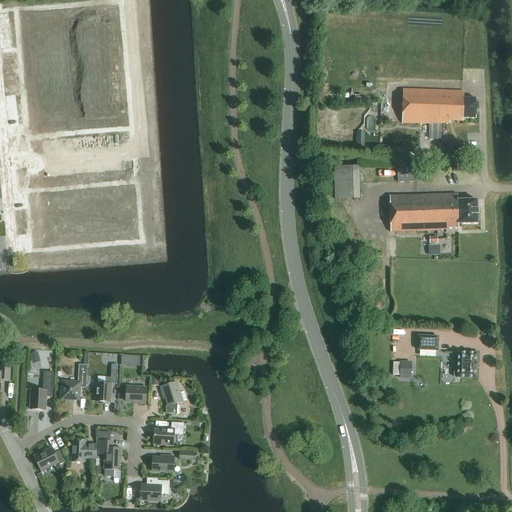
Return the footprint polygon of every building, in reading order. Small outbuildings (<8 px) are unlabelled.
[(109,11),(92,12),(93,23),(110,22),(109,11)] [(47,16),(30,17),(31,29),(47,27),(47,16)] [(110,22),(93,23),(94,34),(111,32),(110,22)] [(47,27),(31,29),(32,39),(48,38),(47,27)] [(111,32),(94,34),(95,45),(112,43),(111,32)] [(48,38),(32,39),(33,50),(49,49),(48,38)] [(112,43),(95,45),(96,56),(113,54),(112,43)] [(49,49),(33,50),(34,61),(50,60),(49,49)] [(115,78),(98,79),(99,90),(116,89),(115,78)] [(53,83),(36,85),(37,96),(53,94),(53,83)] [(116,89),(99,90),(100,101),(117,100),(116,89)] [(476,119),(476,99),(464,98),(464,91),(403,89),(402,123),(441,124),(441,123),(450,123),(450,121),(463,121),(463,118),(476,119)] [(53,94),(37,96),(38,107),(54,105),(53,94)] [(117,100),(100,101),(101,112),(118,110),(117,100)] [(54,105),(38,107),(39,117),(55,116),(54,105)] [(118,110),(101,112),(102,123),(119,122),(118,110)] [(55,116),(39,117),(40,128),(56,127),(55,116)] [(360,198),(358,165),(334,166),(335,199),(360,198)] [(398,182),(427,182),(427,165),(397,166),(398,182)] [(459,224),(478,224),(478,200),(458,200),(458,194),(390,196),(391,232),(442,231),(442,230),(449,230),(449,228),(459,228),(459,224)] [(126,197),(115,198),(116,214),(128,213),(126,197)] [(115,198),(104,199),(105,215),(116,214),(115,198)] [(104,199),(93,200),(94,216),(105,215),(104,199)] [(93,200),(82,201),(83,217),(94,216),(93,200)] [(82,201),(70,202),(72,218),(83,217),(82,201)] [(70,202),(59,203),(61,219),(72,218),(70,202)] [(128,213),(116,214),(118,229),(129,228),(128,213)] [(116,214),(105,215),(107,230),(118,229),(116,214)] [(105,215),(94,216),(95,231),(107,230),(105,215)] [(94,216),(83,217),(84,232),(95,231),(94,216)] [(83,217),(72,218),(73,233),(84,232),(83,217)] [(72,218),(61,219),(62,234),(73,233),(72,218)] [(439,247),(429,247),(429,255),(439,255),(439,247)] [(418,336),(418,350),(438,351),(439,337),(418,336)] [(38,352),(30,354),(32,361),(40,358),(38,352)] [(457,377),(457,378),(476,379),(477,353),(457,352),(457,367),(454,367),(454,377),(457,377)] [(130,366),(131,357),(122,356),(121,365),(130,366)] [(412,362),(400,361),(400,379),(411,379),(412,362)] [(10,376),(10,366),(0,364),(0,392),(1,392),(2,375),(10,376)] [(79,365),(78,375),(78,382),(62,381),(61,391),(60,391),(60,401),(69,401),(69,400),(80,401),(80,388),(86,388),(87,375),(87,365),(79,365)] [(117,384),(118,370),(111,369),(111,377),(106,377),(106,384),(97,384),(96,402),(109,402),(111,383),(117,384)] [(52,397),(52,385),(53,372),(44,371),(43,390),(31,390),(32,390),(31,402),(30,402),(30,409),(45,410),(45,397),(52,397)] [(179,414),(180,406),(178,406),(178,403),(187,400),(184,392),(180,393),(177,382),(161,387),(163,394),(164,394),(168,405),(167,406),(166,414),(175,414),(179,414)] [(138,404),(145,405),(146,388),(126,386),(126,402),(138,402),(138,404)] [(184,435),(184,423),(171,422),(171,430),(154,429),(154,444),(173,446),(174,435),(184,435)] [(96,459),(97,445),(86,444),(86,441),(73,440),(72,462),(85,463),(85,459),(96,459)] [(121,461),(121,448),(113,448),(113,441),(100,441),(99,455),(105,455),(104,470),(118,471),(118,461),(121,461)] [(60,465),(65,462),(60,450),(54,453),(51,448),(45,451),(46,452),(34,458),(41,472),(55,465),(57,470),(62,468),(60,465)] [(197,453),(180,452),(179,460),(196,461),(197,453)] [(173,473),(174,457),(166,456),(166,458),(153,457),(152,471),(173,473)] [(169,495),(169,481),(157,481),(157,486),(141,485),(140,500),(161,501),(161,494),(169,495)]
